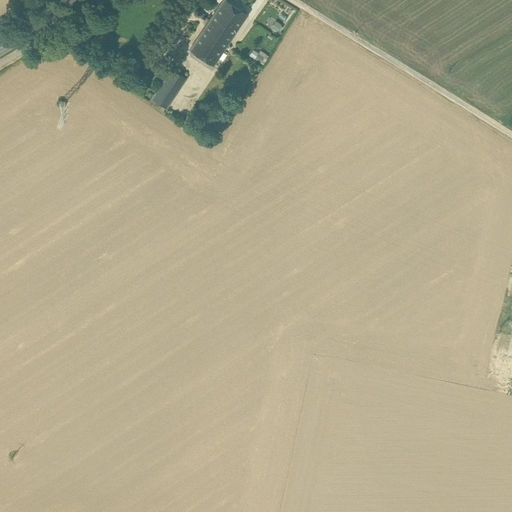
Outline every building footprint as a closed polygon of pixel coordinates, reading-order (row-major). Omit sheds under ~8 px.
[(223,0),(210,20),(232,35),(247,14),(226,0),(223,0)] [(210,20),(191,48),(213,63),(232,35),(210,20)] [(282,24),(276,20),(272,28),(278,31),(282,24)] [(254,51),(250,56),(260,62),(264,57),(254,51)] [(172,69),(152,99),(166,107),(186,77),(178,73),(172,69)]
